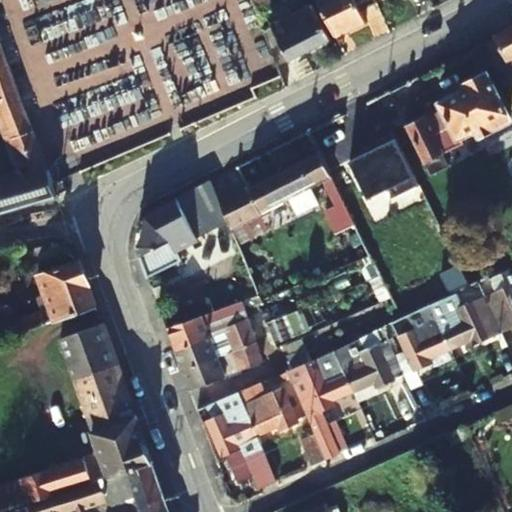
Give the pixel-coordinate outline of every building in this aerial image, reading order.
[(273,9),(269,0),(251,0),(257,14),(273,9)] [(330,39),(310,0),(295,0),(301,12),(274,27),(289,60),(330,39)] [(375,3),(374,0),(373,0),(318,0),(336,36),(365,22),(360,11),(375,3)] [(511,30),(497,38),(509,63),(511,69),(511,30)] [(509,63),(497,38),(485,44),(498,68),(509,63)] [(45,165),(0,39),(0,118),(21,178),(0,184),(0,213),(56,197),(55,194),(52,186),(45,165)] [(510,120),(487,73),(466,84),(468,89),(441,103),(444,109),(408,128),(431,175),(448,166),(441,154),(464,143),(461,138),(477,129),(480,135),(510,120)] [(403,127),(386,122),(376,153),(394,159),(403,127)] [(274,176),(287,199),(331,178),(318,154),(274,176)] [(63,181),(56,161),(45,165),(52,186),(63,181)] [(230,229),(287,199),(274,176),(219,204),(227,223),(230,229)] [(66,189),(63,181),(52,186),(55,194),(66,189)] [(198,237),(227,223),(219,204),(210,182),(145,215),(137,248),(148,276),(181,261),(176,250),(199,239),(198,237)] [(56,261),(56,248),(25,251),(28,266),(56,261)] [(98,309),(82,264),(41,280),(47,299),(19,310),(22,321),(18,323),(21,336),(98,309)] [(391,298),(380,276),(368,281),(379,303),(391,298)] [(511,286),(486,299),(499,327),(500,331),(511,325),(511,286)] [(489,332),(499,327),(486,299),(459,310),(460,315),(450,319),(442,302),(432,306),(451,348),(471,339),(473,343),(490,336),(489,332)] [(224,328),(246,320),(240,302),(212,313),(193,319),(168,328),(176,349),(225,331),(224,328)] [(208,302),(189,308),(193,319),(212,313),(208,302)] [(285,312),(282,305),(259,314),(262,322),(285,312)] [(451,348),(432,306),(420,311),(428,329),(418,333),(417,329),(398,337),(414,369),(432,362),(430,357),(451,348)] [(193,319),(189,308),(164,317),(168,328),(193,319)] [(232,354),(256,345),(252,334),(246,320),(224,328),(225,331),(176,349),(183,370),(231,352),(232,354)] [(360,338),(334,350),(352,392),(374,382),(376,386),(404,374),(388,342),(367,351),(360,338)] [(311,360),(303,343),(294,346),(297,352),(287,357),(289,360),(272,369),(276,376),(287,371),(310,361),(311,360)] [(259,354),(256,345),(232,354),(231,352),(183,370),(191,390),(262,361),(259,354)] [(287,371),(315,435),(325,460),(340,453),(320,411),(334,405),(332,400),(352,392),(334,350),(323,355),(331,373),(322,377),(318,372),(316,373),(310,361),(287,371)] [(52,407),(40,370),(22,376),(35,413),(52,407)] [(121,372),(79,387),(91,423),(133,407),(121,372)] [(133,407),(91,423),(101,454),(53,470),(35,413),(22,376),(0,384),(0,405),(23,480),(0,488),(0,511),(9,511),(154,466),(133,407)] [(239,393),(258,434),(278,424),(281,428),(296,422),(282,390),(267,396),(268,400),(257,406),(248,389),(239,393)] [(278,481),(258,434),(239,393),(207,407),(210,413),(216,411),(219,416),(206,423),(223,458),(228,455),(235,473),(247,468),(250,476),(252,475),(258,489),(278,481)] [(511,416),(511,404),(494,413),(498,423),(511,416)] [(471,435),(466,426),(447,434),(451,444),(471,435)] [(325,460),(315,435),(301,441),(313,465),(325,460)] [(171,511),(154,466),(9,511),(95,511),(138,500),(143,511),(171,511)]
